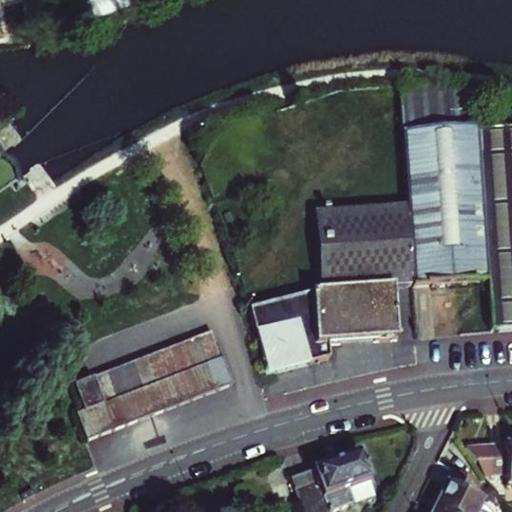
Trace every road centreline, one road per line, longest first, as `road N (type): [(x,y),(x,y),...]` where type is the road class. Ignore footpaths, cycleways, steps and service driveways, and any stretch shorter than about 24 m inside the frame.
road 1 (residential): [(463,386),(296,420),(55,511)]
road 2 (residential): [(463,386),(396,511)]
